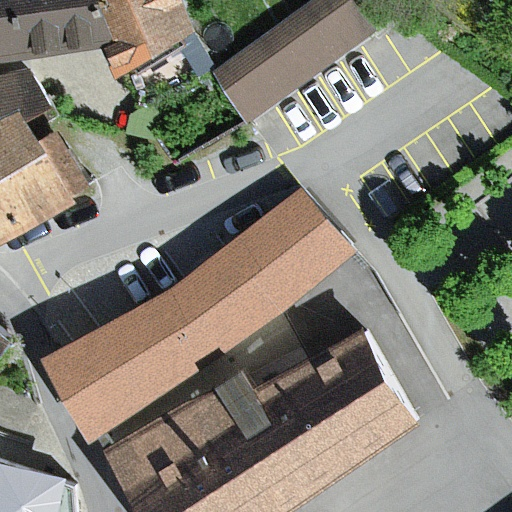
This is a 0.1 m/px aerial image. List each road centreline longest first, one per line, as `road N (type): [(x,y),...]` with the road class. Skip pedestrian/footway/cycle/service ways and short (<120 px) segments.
road 1 (residential): [(0,296),(38,352),(107,511)]
road 2 (residential): [(398,277),(481,427)]
road 3 (residential): [(481,427),(359,511)]
